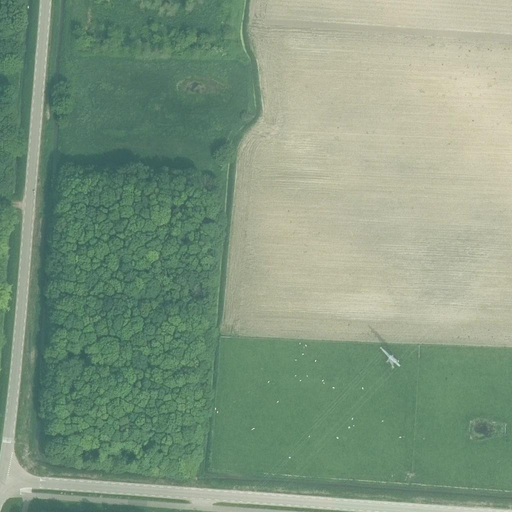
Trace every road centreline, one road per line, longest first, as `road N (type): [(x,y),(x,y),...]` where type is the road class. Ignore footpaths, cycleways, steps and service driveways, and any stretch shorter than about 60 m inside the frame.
road 1 (tertiary): [(1,480),(48,0)]
road 2 (unclassified): [(425,511),(1,480)]
